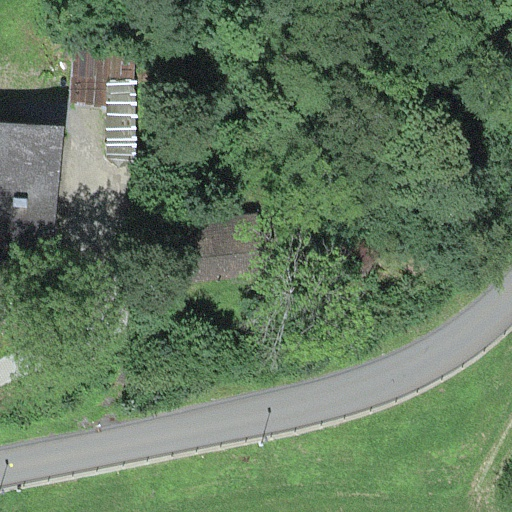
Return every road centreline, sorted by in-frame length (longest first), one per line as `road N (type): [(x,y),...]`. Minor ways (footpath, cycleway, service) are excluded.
road 1 (unclassified): [(511,300),(482,330),(395,375),(0,462)]
road 2 (track): [(0,374),(51,346),(103,298),(117,264),(140,0)]
